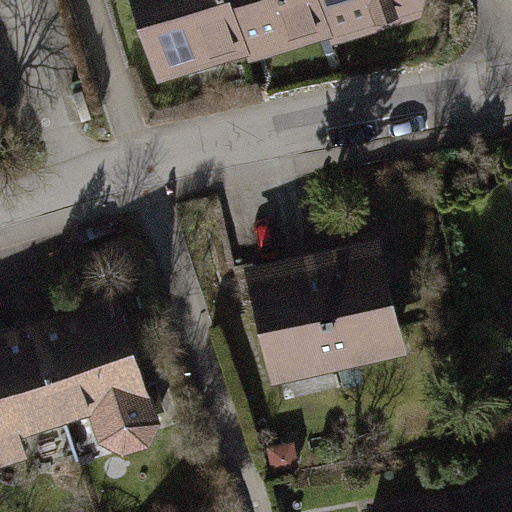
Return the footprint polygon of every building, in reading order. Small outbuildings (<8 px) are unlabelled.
[(238,47),(223,0),(127,0),(149,73),(238,47)] [(223,0),(238,47),(243,67),(295,52),(290,33),(323,23),(315,0),(223,0)] [(315,0),(323,23),(329,45),(433,8),(426,0),(315,0)] [(367,227),(238,261),(269,377),(398,343),(367,227)] [(112,293),(25,321),(56,418),(86,408),(96,439),(122,455),(146,447),(154,421),(112,293)] [(15,432),(56,418),(25,321),(0,329),(0,463),(23,457),(15,432)] [(511,511),(503,472),(352,504),(354,511),(511,511)]
